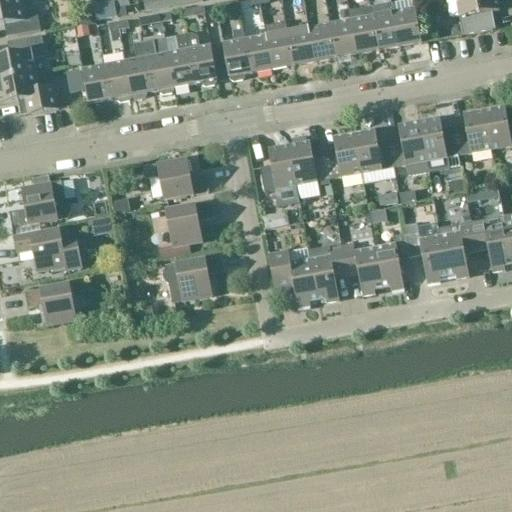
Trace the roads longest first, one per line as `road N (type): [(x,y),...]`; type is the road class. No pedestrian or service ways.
road 1 (residential): [(511,412),(35,494),(11,511)]
road 2 (residential): [(511,296),(271,341),(231,122)]
road 3 (residential): [(231,122),(511,71)]
road 4 (residential): [(0,162),(231,122)]
